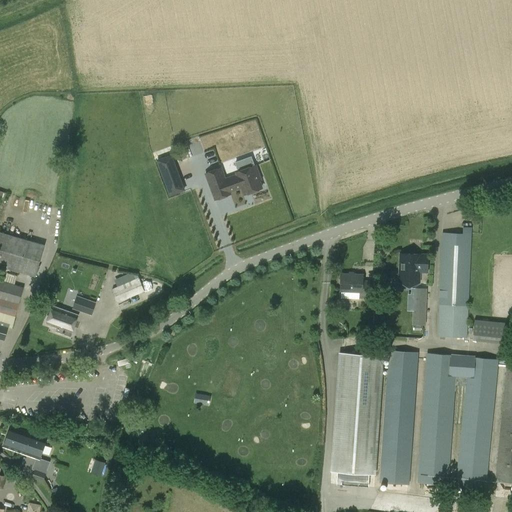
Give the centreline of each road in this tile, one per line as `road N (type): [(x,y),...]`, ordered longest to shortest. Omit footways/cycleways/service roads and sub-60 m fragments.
road 1 (unclassified): [(139,338),(235,270),(511,181)]
road 2 (residential): [(0,369),(139,338)]
